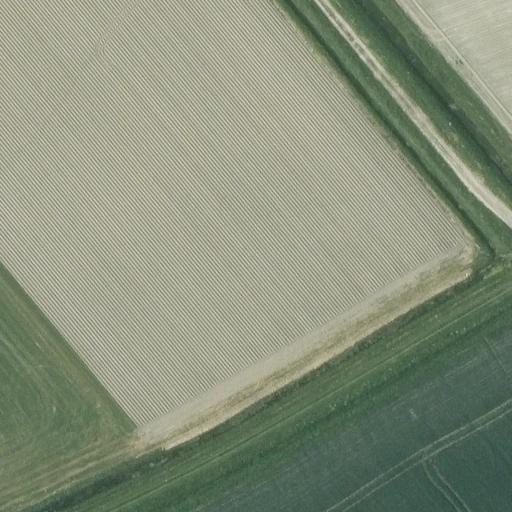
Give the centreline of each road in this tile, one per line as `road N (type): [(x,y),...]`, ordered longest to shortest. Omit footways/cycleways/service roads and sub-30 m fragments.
road 1 (track): [(112,511),(336,400),(511,287)]
road 2 (track): [(511,225),(320,0)]
